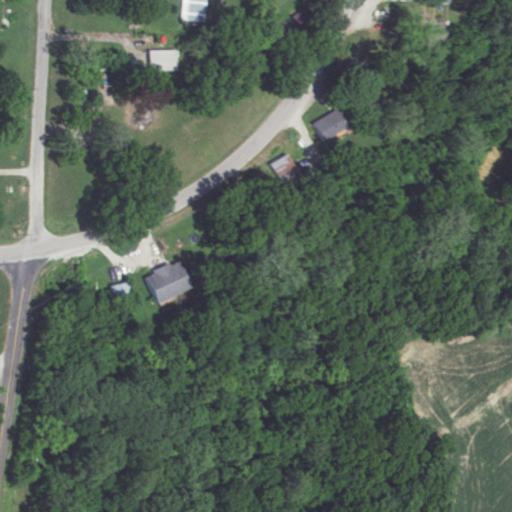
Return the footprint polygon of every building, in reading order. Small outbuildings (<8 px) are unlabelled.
[(202,0),(179,0),(179,22),(202,23),(202,0)] [(437,28),(410,28),(409,50),(437,51),(437,28)] [(170,51),(144,51),(144,71),(170,71),(170,51)] [(137,275),(149,304),(185,290),(174,261),(137,275)] [(125,300),(122,283),(104,287),(108,304),(125,300)]
